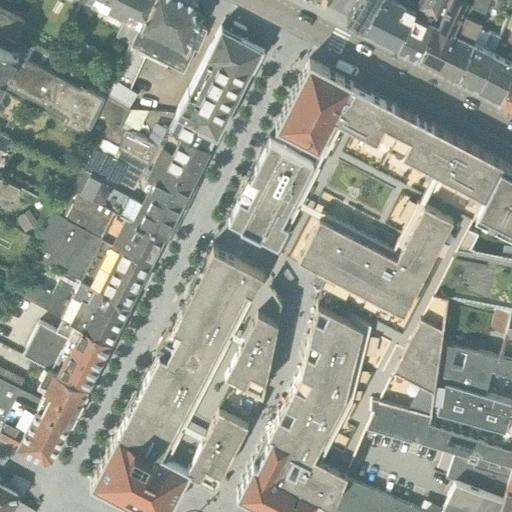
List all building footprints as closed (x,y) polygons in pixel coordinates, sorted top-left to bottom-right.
[(121,8),(140,18),(148,0),(81,0),(94,7),(97,0),(105,0),(111,3),(106,13),(116,18),(121,8)] [(148,0),(140,18),(130,39),(182,66),(193,45),(197,47),(206,28),(194,22),(200,9),(202,8),(199,0),(148,0)] [(357,0),(347,18),(360,25),(376,0),(357,0)] [(376,0),(360,25),(371,30),(382,36),(400,0),(376,0)] [(417,0),(400,0),(382,36),(396,43),(397,42),(407,24),(410,14),(417,0)] [(396,43),(401,46),(417,54),(431,25),(434,20),(442,0),(417,0),(410,14),(407,24),(397,42),(396,43)] [(417,54),(418,54),(437,65),(454,30),(467,0),(447,0),(438,22),(434,20),(431,25),(417,54)] [(437,65),(458,75),(474,39),(473,39),(482,21),(490,0),(472,0),(466,14),(458,32),(454,30),(437,65)] [(0,5),(0,40),(12,47),(18,34),(26,19),(0,5)] [(196,70),(175,111),(197,123),(216,134),(228,110),(229,108),(232,100),(233,99),(237,92),(238,90),(241,83),(242,82),(246,74),(246,73),(250,66),(251,66),(252,64),(261,46),(245,37),(239,34),(242,30),(241,29),(234,26),(231,31),(222,27),(223,26),(221,25),(196,70)] [(511,29),(506,44),(498,40),(493,51),(479,86),(499,96),(509,73),(511,66),(511,29)] [(474,39),(458,75),(479,86),(493,51),(498,40),(500,35),(489,31),(483,44),(474,39)] [(0,86),(8,90),(87,131),(88,129),(87,129),(104,92),(80,80),(88,64),(57,48),(54,53),(18,34),(12,47),(0,40),(0,86)] [(309,59),(90,479),(152,511),(274,511),(275,511),(277,511),(309,511),(319,495),(332,502),(366,423),(373,405),(371,403),(371,392),(431,409),(447,293),(511,307),(511,257),(469,249),(475,238),(464,232),(477,207),(501,160),(309,59)] [(511,66),(509,73),(499,96),(497,101),(511,107),(511,66)] [(112,76),(105,93),(129,106),(138,93),(112,76)] [(191,181),(209,148),(166,125),(157,144),(122,126),(131,108),(129,106),(105,93),(104,92),(87,129),(88,129),(90,130),(191,181)] [(83,131),(69,124),(64,134),(78,141),(83,131)] [(164,235),(191,181),(90,130),(65,182),(79,190),(78,192),(164,235)] [(0,154),(9,137),(0,132),(0,154)] [(505,162),(501,160),(477,207),(511,224),(511,166),(505,163),(505,162)] [(0,193),(14,198),(20,187),(0,177),(0,193)] [(64,218),(150,262),(164,235),(78,192),(65,216),(64,218)] [(29,209),(16,218),(25,232),(38,223),(29,209)] [(62,271),(128,305),(150,262),(64,218),(65,216),(50,209),(29,254),(47,262),(63,270),(62,271)] [(74,323),(110,341),(111,339),(128,305),(62,271),(52,292),(19,276),(12,290),(74,323)] [(495,313),(491,326),(511,331),(511,307),(494,303),(492,312),(495,313)] [(74,323),(67,336),(40,321),(23,353),(47,366),(51,368),(50,370),(86,388),(110,341),(74,323)] [(436,377),(511,399),(511,358),(499,355),(499,354),(464,345),(464,346),(455,343),(455,344),(440,341),(436,377)] [(44,458),(51,456),(73,414),(39,397),(21,388),(25,379),(0,366),(0,435),(17,444),(44,458)] [(42,391),(39,397),(73,414),(86,388),(50,370),(51,368),(47,366),(39,381),(40,382),(37,388),(42,391)] [(511,443),(511,399),(436,377),(432,402),(438,404),(436,410),(504,430),(501,440),(511,443)] [(373,405),(366,423),(412,438),(413,437),(444,446),(455,450),(448,470),(446,476),(454,479),(443,506),(440,511),(473,511),(475,507),(489,511),(498,511),(501,506),(511,509),(511,443),(501,440),(500,442),(484,437),(428,419),(431,409),(371,392),(371,403),(373,405)] [(430,511),(418,507),(357,481),(344,475),(332,502),(330,509),(329,509),(327,511),(430,511)] [(0,511),(6,511),(18,497),(17,489),(0,480),(0,511)]
